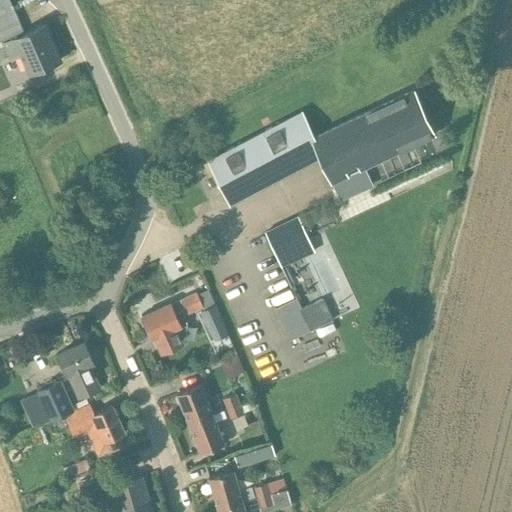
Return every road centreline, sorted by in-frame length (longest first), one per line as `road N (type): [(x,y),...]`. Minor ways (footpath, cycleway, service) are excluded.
road 1 (unclassified): [(96,296),(136,238),(144,195),(62,0)]
road 2 (unclassified): [(181,511),(158,434),(96,296)]
